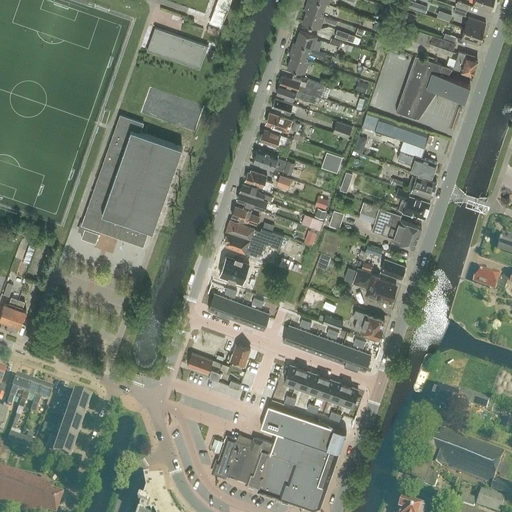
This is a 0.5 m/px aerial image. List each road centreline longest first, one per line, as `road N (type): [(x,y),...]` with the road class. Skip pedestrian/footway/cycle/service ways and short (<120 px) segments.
road 1 (residential): [(296,0),(185,320)]
road 2 (tertiary): [(374,383),(439,189)]
road 3 (tertiary): [(439,189),(505,0)]
road 4 (residential): [(374,383),(185,320)]
road 5 (residential): [(70,511),(114,384)]
road 6 (tertiary): [(334,511),(374,383)]
road 7 (secondary): [(114,384),(0,344)]
